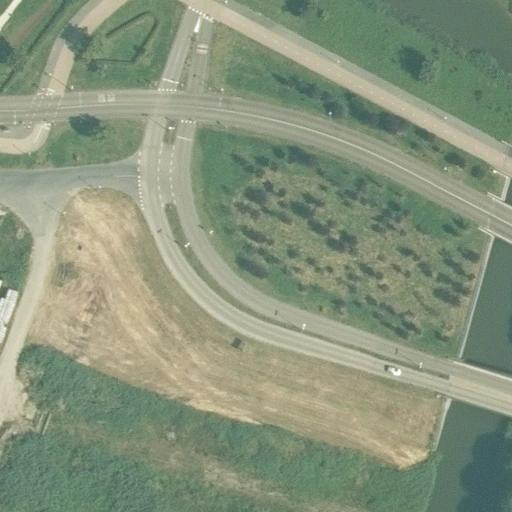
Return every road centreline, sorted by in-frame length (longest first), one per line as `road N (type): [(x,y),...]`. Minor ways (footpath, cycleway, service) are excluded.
road 1 (unclassified): [(148,177),(175,264),(226,314),(511,408)]
road 2 (unclassified): [(511,388),(288,315),(240,290),(199,250),(180,176)]
road 3 (unclassified): [(0,380),(48,232),(35,189)]
road 4 (residential): [(196,34),(180,52),(161,105),(148,177)]
road 5 (residential): [(180,176),(196,34)]
